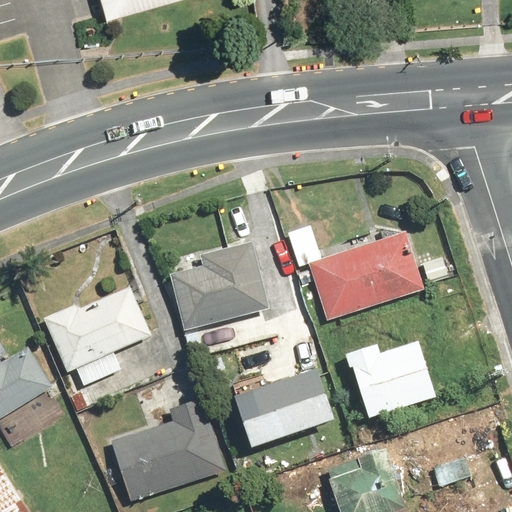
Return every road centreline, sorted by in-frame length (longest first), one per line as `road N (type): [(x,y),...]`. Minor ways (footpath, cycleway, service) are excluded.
road 1 (secondary): [(0,190),(210,123),(460,97)]
road 2 (residential): [(460,97),(511,262)]
